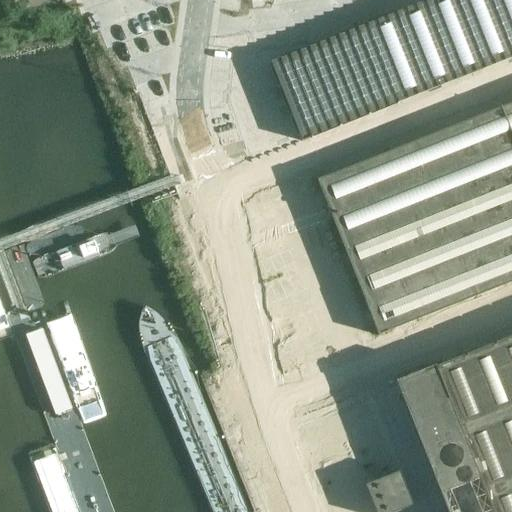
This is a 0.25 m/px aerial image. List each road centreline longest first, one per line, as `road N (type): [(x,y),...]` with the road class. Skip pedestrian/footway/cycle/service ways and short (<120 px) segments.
road 1 (unknown): [(233,0),(370,359)]
road 2 (unknown): [(370,359),(301,386),(272,421),(271,470)]
road 3 (unknown): [(511,304),(370,359)]
road 4 (unknown): [(183,121),(162,59),(165,0)]
